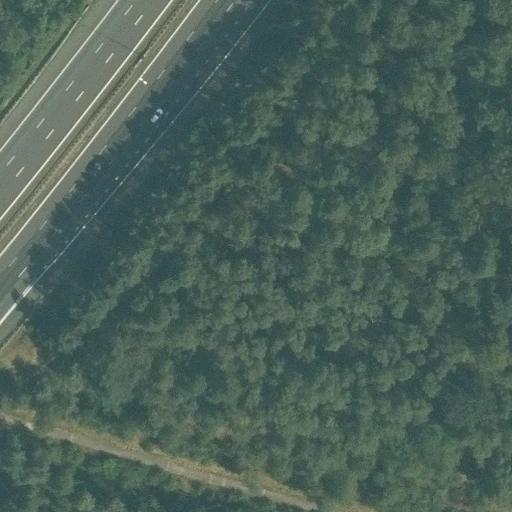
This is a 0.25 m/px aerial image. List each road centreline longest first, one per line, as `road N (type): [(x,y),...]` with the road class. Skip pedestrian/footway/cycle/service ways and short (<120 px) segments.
road 1 (track): [(511,203),(446,374),(415,396),(390,396),(167,332)]
road 2 (motorway): [(0,291),(227,0)]
road 3 (motorway): [(142,0),(0,182)]
